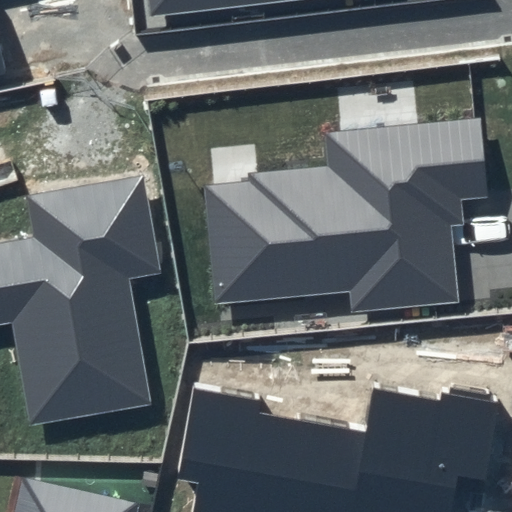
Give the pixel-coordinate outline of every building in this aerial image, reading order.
[(148,0),(151,16),(288,0),(148,0)] [(490,196),(480,118),(325,132),(329,167),(201,181),(213,304),(349,292),(351,314),(458,302),(446,201),(490,196)] [(0,324),(12,322),(31,425),(153,405),(129,278),(163,272),(142,175),(26,196),(34,237),(0,243),(0,324)] [(260,399),(193,385),(176,476),(200,480),(193,511),(451,511),(458,475),(485,481),(498,408),(371,386),(363,433),(257,414),(260,399)] [(137,511),(139,504),(15,477),(7,511),(137,511)]
